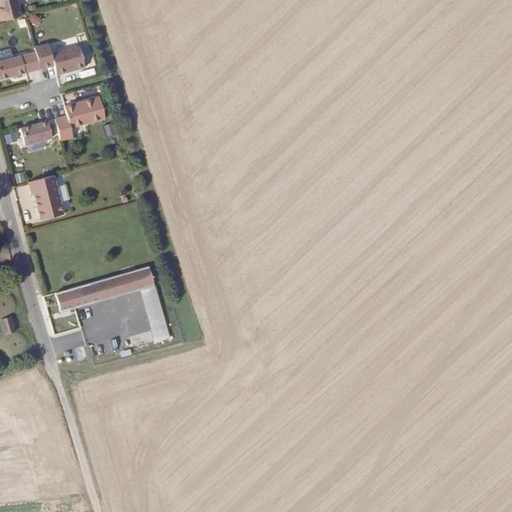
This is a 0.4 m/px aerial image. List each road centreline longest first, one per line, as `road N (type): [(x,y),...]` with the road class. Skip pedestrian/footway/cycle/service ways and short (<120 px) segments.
road 1 (residential): [(55,374),(9,209)]
road 2 (track): [(96,511),(55,374)]
